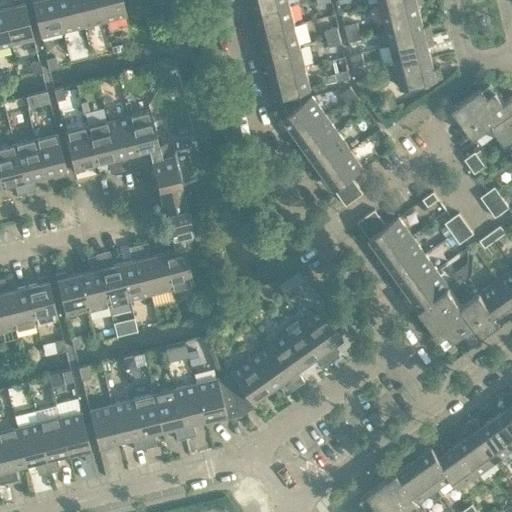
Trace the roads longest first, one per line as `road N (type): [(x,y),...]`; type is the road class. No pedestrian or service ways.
road 1 (residential): [(399,348),(270,167),(224,0)]
road 2 (residential): [(31,511),(257,456)]
road 3 (residential): [(291,508),(439,404)]
road 4 (residential): [(257,456),(399,348)]
